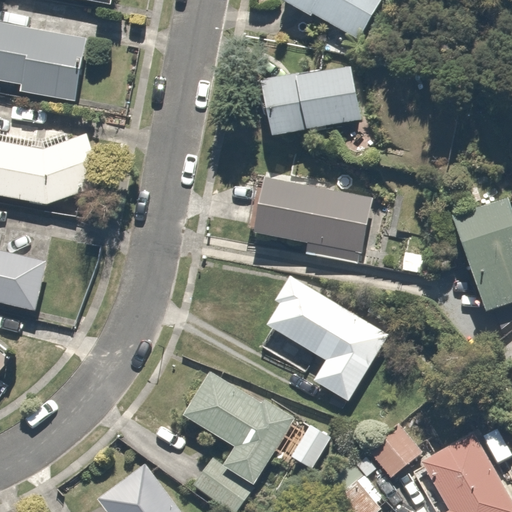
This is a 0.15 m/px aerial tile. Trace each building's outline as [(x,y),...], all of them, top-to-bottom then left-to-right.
[(278,0),(360,41),(380,0),(278,0)] [(0,83),(19,86),(18,94),(75,104),(76,97),(87,38),(0,22),(0,83)] [(347,63),(260,81),(272,140),(360,121),(347,63)] [(82,134),(40,150),(0,142),(0,195),(48,204),(102,179),(82,134)] [(371,205),(264,177),(249,235),(355,264),(371,205)] [(511,217),(505,199),(452,220),(488,312),(511,303),(511,217)] [(418,201),(394,200),(393,233),(416,234),(418,201)] [(0,301),(37,308),(45,260),(0,252),(0,301)] [(291,276),(263,323),(324,360),(312,380),(348,401),(388,334),(291,276)] [(208,375),(184,418),(232,445),(220,468),(253,487),(290,420),(208,375)] [(132,414),(115,437),(184,489),(201,466),(132,414)] [(377,468),(386,479),(419,452),(398,426),(355,462),(366,476),(377,468)] [(511,479),(495,447),(481,454),(473,439),(422,465),(446,511),(511,511),(506,502),(511,498),(511,479)] [(373,511),(383,504),(350,463),(328,481),(339,494),(323,507),(326,511),(373,511)] [(180,511),(145,468),(99,504),(105,511),(180,511)] [(204,470),(192,485),(221,508),(233,492),(204,470)]
